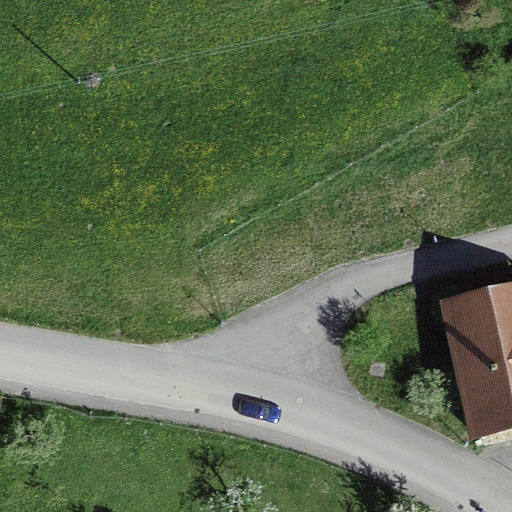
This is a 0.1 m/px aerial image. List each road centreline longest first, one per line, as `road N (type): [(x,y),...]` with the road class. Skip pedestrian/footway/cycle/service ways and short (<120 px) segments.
road 1 (residential): [(511,241),(369,275),(325,294),(285,341),(264,406)]
road 2 (residential): [(264,406),(371,437),(511,511)]
road 3 (residential): [(0,366),(264,406)]
